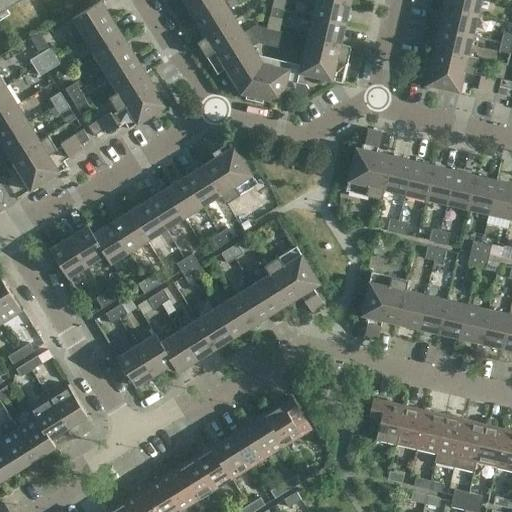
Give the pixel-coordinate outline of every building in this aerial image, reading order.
[(0,0),(0,11),(17,0),(0,0)] [(71,18),(83,37),(112,19),(101,0),(71,18)] [(224,1),(223,0),(184,0),(183,1),(195,19),(224,1)] [(345,24),(350,3),(338,0),(315,0),(312,16),(345,24)] [(478,15),(480,0),(445,0),(444,6),(478,15)] [(235,19),(224,1),(195,19),(206,37),(235,19)] [(473,36),(478,15),(444,6),(439,28),(473,36)] [(284,9),(272,7),(267,28),(279,31),(284,9)] [(340,45),(340,44),(345,24),(312,16),(307,37),(340,45)] [(124,37),(112,19),(83,37),(95,56),(124,37)] [(263,63),(235,19),(206,37),(197,42),(217,74),(225,68),(241,93),(281,102),(289,69),(263,63)] [(279,31),(267,28),(255,25),(249,29),(257,43),(291,51),(295,35),(279,31)] [(468,56),(473,36),(439,28),(434,49),(468,56)] [(511,44),(511,34),(503,33),(501,42),(511,44)] [(135,56),(124,37),(95,56),(106,74),(135,56)] [(342,83),(350,46),(340,44),(340,45),(307,37),(298,73),(342,83)] [(510,54),(511,45),(511,44),(501,42),(498,51),(510,54)] [(49,47),(40,53),(45,62),(55,55),(49,47)] [(478,58),(468,56),(434,49),(426,84),(469,95),(478,58)] [(45,62),(40,53),(30,60),(34,68),(45,62)] [(60,63),(55,55),(45,62),(49,70),(60,63)] [(147,74),(135,56),(106,74),(117,92),(118,92),(147,74)] [(49,70),(45,62),(34,68),(39,76),(49,70)] [(166,105),(147,74),(118,92),(117,92),(109,97),(117,111),(112,114),(111,111),(88,126),(94,136),(105,129),(107,133),(120,126),(117,121),(122,118),(129,129),(166,105)] [(480,75),(477,89),(491,92),(494,78),(480,75)] [(510,97),(511,89),(511,81),(501,79),(497,94),(510,97)] [(65,89),(70,97),(80,90),(75,82),(65,89)] [(293,94),(294,94),(303,96),(307,94),(308,88),(306,84),(296,82),(293,94)] [(0,114),(17,104),(6,86),(0,89),(0,114)] [(85,98),(80,90),(70,97),(75,105),(85,98)] [(50,98),(55,106),(65,100),(60,92),(50,98)] [(70,108),(65,100),(55,106),(60,114),(70,108)] [(0,139),(28,122),(17,104),(0,114),(0,139)] [(40,141),(40,140),(28,122),(0,139),(0,141),(11,158),(40,141)] [(48,135),(40,140),(40,141),(11,158),(30,190),(68,167),(61,156),(66,153),(69,157),(81,149),(79,145),(89,139),(83,129),(60,143),(62,146),(57,149),(48,135)] [(364,143),(378,146),(382,132),(367,129),(364,143)] [(212,152),(224,145),(217,132),(204,140),(212,152)] [(234,146),(203,165),(221,194),(220,195),(225,203),(257,183),(234,146)] [(384,189),(391,155),(356,147),(345,190),(382,199),(384,189)] [(405,194),(412,160),(391,155),(384,189),(405,194)] [(426,199),(433,165),(412,160),(405,194),(426,199)] [(221,194),(203,165),(185,176),(203,205),(220,195),(221,194)] [(447,203),(455,170),(433,165),(426,199),(447,203)] [(468,208),(476,175),(455,170),(447,203),(468,208)] [(489,213),(497,180),(476,175),(468,208),(489,213)] [(203,205),(185,176),(166,188),(184,217),(203,205)] [(510,218),(511,208),(511,183),(497,180),(489,213),(510,218)] [(184,217),(166,188),(148,199),(166,228),(184,217)] [(166,228),(148,199),(130,211),(148,240),(166,228)] [(148,240),(130,211),(111,222),(129,251),(148,240)] [(396,232),(398,221),(389,218),(386,230),(396,232)] [(408,223),(398,221),(396,232),(405,234),(408,223)] [(129,251),(111,222),(93,234),(92,234),(105,254),(110,263),(129,251)] [(105,254),(92,234),(93,234),(88,225),(69,237),(87,266),(105,254)] [(227,228),(219,233),(225,243),(233,238),(227,228)] [(438,242),(440,230),(431,228),(429,240),(438,242)] [(450,232),(440,230),(438,242),(447,244),(450,232)] [(225,243),(219,233),(211,237),(217,248),(225,243)] [(87,266),(69,237),(49,248),(67,278),(87,266)] [(479,255),(482,243),(473,241),(470,253),(479,255)] [(236,243),(228,248),(234,258),(243,253),(236,243)] [(491,246),(482,243),(479,255),(488,257),(491,246)] [(264,265),(269,274),(270,273),(288,303),(319,284),(296,246),(264,265)] [(434,260),(436,248),(427,246),(424,258),(434,260)] [(234,258),(228,248),(220,253),(226,263),(234,258)] [(446,250),(436,248),(434,260),(443,262),(446,250)] [(192,253),(184,258),(190,268),(198,263),(192,253)] [(476,266),(479,255),(470,253),(467,264),(476,266)] [(486,268),(488,257),(479,255),(476,266),(486,268)] [(190,268),(184,258),(176,263),(182,273),(190,268)] [(204,273),(198,263),(190,268),(196,278),(204,273)] [(196,278),(190,268),(182,273),(188,283),(196,278)] [(397,323),(405,289),(405,290),(408,280),(371,271),(361,315),(397,323)] [(153,273),(145,278),(152,288),(160,283),(153,273)] [(270,314),(288,303),(270,273),(269,274),(252,285),(270,314)] [(152,288),(145,278),(137,283),(144,293),(152,288)] [(2,279),(0,280),(0,319),(2,323),(21,311),(2,279)] [(251,325),(270,314),(252,285),(233,296),(251,325)] [(111,288),(103,293),(110,303),(118,298),(111,288)] [(163,289),(155,294),(161,304),(169,299),(163,289)] [(426,294),(405,290),(405,289),(397,323),(418,328),(426,294)] [(102,308),(110,303),(103,293),(95,297),(102,308)] [(324,305),(316,293),(304,300),(312,312),(324,305)] [(161,304),(155,294),(147,298),(153,309),(161,304)] [(439,333),(447,299),(426,294),(418,328),(439,333)] [(251,325),(233,296),(215,308),(233,337),(251,325)] [(460,338),(468,304),(447,299),(439,333),(460,338)] [(121,303),(113,308),(119,318),(127,313),(121,303)] [(481,342),(489,309),(468,304),(460,338),(481,342)] [(119,318),(113,308),(105,313),(111,323),(119,318)] [(233,337),(215,308),(196,319),(214,349),(233,337)] [(502,347),(510,314),(489,309),(481,342),(502,347)] [(511,349),(511,314),(510,314),(502,347),(511,349)] [(196,360),(214,349),(196,319),(178,330),(196,360)] [(381,325),(367,322),(364,336),(378,340),(381,325)] [(177,372),(196,360),(178,330),(160,342),(172,363),(177,372)] [(154,374),(172,363),(160,342),(155,333),(136,345),(154,374)] [(29,343),(19,349),(23,357),(34,350),(29,343)] [(135,386),(154,374),(136,345),(117,357),(135,386)] [(13,364),(23,357),(19,349),(8,356),(13,364)] [(37,355),(27,362),(31,369),(42,363),(37,355)] [(21,376),(31,369),(27,362),(16,369),(21,376)] [(67,384),(48,396),(68,428),(87,416),(67,384)] [(6,386),(0,389),(0,400),(10,394),(6,386)] [(49,439),(50,439),(68,428),(48,396),(29,408),(34,416),(35,416),(49,439)] [(291,396),(263,414),(284,446),(302,435),(291,419),(302,412),(291,396)] [(397,443),(405,406),(373,398),(368,417),(380,420),(376,439),(397,443)] [(416,448),(425,410),(405,406),(397,443),(416,448)] [(436,453),(445,415),(425,410),(416,448),(436,453)] [(284,446),(263,414),(246,424),(266,457),(284,446)] [(454,466),(465,420),(445,415),(436,453),(434,462),(454,466)] [(55,447),(50,439),(49,439),(35,416),(34,416),(16,427),(36,459),(55,447)] [(474,471),(476,462),(485,424),(465,420),(454,466),(474,471)] [(266,457),(246,424),(228,435),(249,468),(266,457)] [(496,466),(505,429),(485,424),(476,462),(496,466)] [(0,441),(18,470),(36,459),(16,427),(0,437),(0,441)] [(511,470),(511,430),(505,429),(496,466),(511,470)] [(249,468),(228,435),(211,446),(232,479),(249,468)] [(0,481),(18,470),(0,441),(0,481)] [(232,479),(211,446),(194,457),(214,489),(232,479)] [(214,489),(194,457),(177,467),(197,500),(214,489)] [(197,500),(177,467),(159,478),(179,511),(197,500)] [(404,474),(390,471),(389,471),(387,480),(402,483),(404,474)] [(295,475),(282,483),(287,491),(300,483),(295,475)] [(428,489),(430,480),(416,477),(414,486),(428,489)] [(178,511),(179,511),(159,478),(141,489),(155,511),(178,511)] [(444,484),(430,480),(428,489),(442,492),(444,484)] [(275,498),(287,491),(282,483),(270,491),(275,498)] [(155,511),(141,489),(124,500),(131,511),(155,511)] [(467,501),(469,493),(455,489),(453,498),(467,501)] [(425,503),(427,495),(412,491),(410,500),(425,503)] [(289,507),(301,499),(296,492),(284,500),(289,507)] [(483,496),(469,493),(467,501),(481,505),(483,496)] [(441,498),(427,495),(425,503),(439,507),(441,498)] [(507,507),(509,499),(495,496),(493,504),(507,507)] [(260,497),(248,505),(252,511),(265,505),(260,497)] [(465,509),(467,501),(453,498),(451,506),(465,509)] [(131,511),(124,500),(107,511),(131,511)] [(475,511),(479,511),(481,505),(467,501),(465,509),(475,511)]
